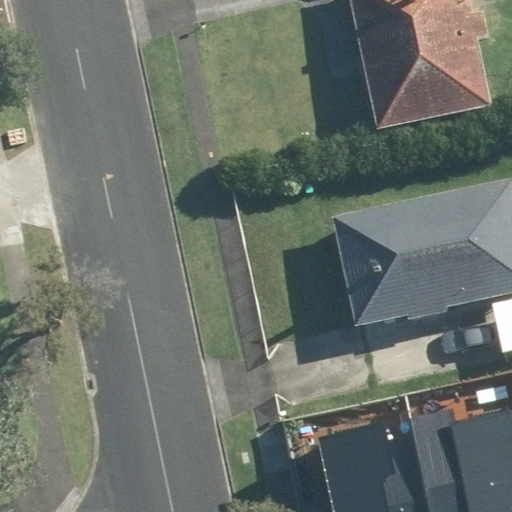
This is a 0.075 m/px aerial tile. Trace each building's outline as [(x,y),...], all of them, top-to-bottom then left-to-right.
[(464,0),(345,0),(375,138),(488,115),(464,0)] [(511,185),(329,223),(352,334),(511,301),(511,185)] [(511,351),(511,310),(491,313),(496,353),(511,351)] [(461,411),(420,420),(440,511),(511,511),(511,412),(463,423),(461,411)] [(394,424),(325,440),(341,511),(432,511),(415,434),(398,438),(394,424)]
